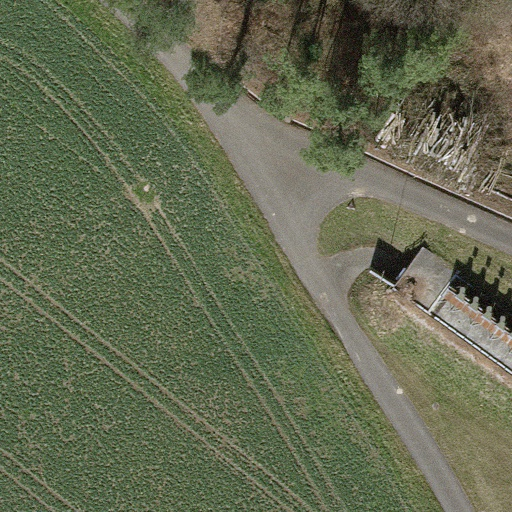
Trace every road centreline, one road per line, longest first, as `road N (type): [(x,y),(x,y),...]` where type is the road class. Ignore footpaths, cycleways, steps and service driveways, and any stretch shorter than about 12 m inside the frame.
road 1 (track): [(122,0),(215,105),(458,511)]
road 2 (track): [(511,240),(384,185),(350,181),(276,209)]
